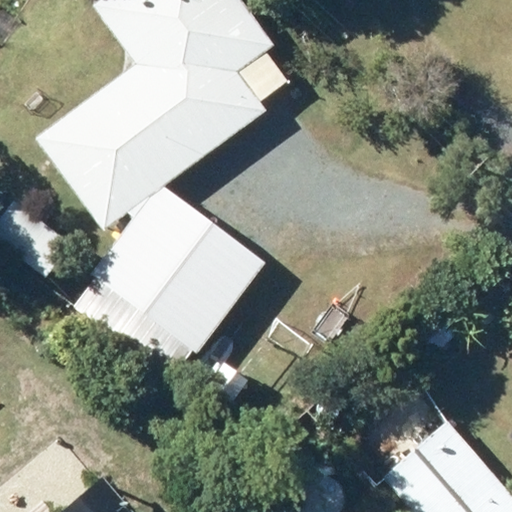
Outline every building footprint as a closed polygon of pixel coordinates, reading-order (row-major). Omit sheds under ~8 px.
[(142,216),(97,275),(202,355),(271,264),(170,187),(270,113),(263,103),(292,82),(269,50),(280,42),(248,0),(110,0),(99,9),(143,67),(43,141),(110,232),(137,212),(142,216)] [(0,243),(42,273),(65,240),(5,198),(0,205),(0,243)] [(0,309),(44,343),(67,314),(6,268),(0,276),(0,309)] [(463,332),(436,357),(454,377),(481,352),(463,332)] [(453,420),(388,476),(418,511),(511,511),(511,466),(501,476),(453,420)] [(324,440),(279,490),(303,511),(382,511),(392,502),(324,440)]
